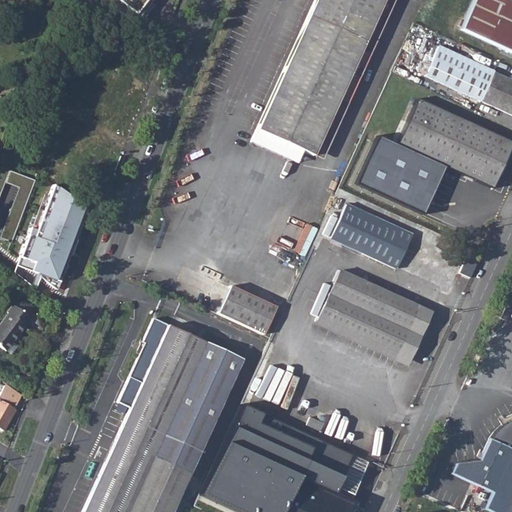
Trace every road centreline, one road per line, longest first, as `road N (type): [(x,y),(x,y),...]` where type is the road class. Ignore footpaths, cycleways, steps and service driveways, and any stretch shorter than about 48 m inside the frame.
road 1 (tertiary): [(30,470),(214,0)]
road 2 (residential): [(385,511),(511,234)]
